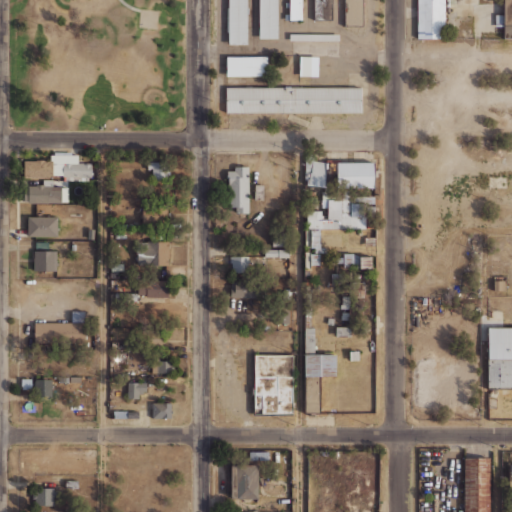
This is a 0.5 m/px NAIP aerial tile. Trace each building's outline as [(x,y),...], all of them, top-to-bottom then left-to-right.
[(362,0),(362,25),(344,25),(344,0),(247,0),(247,44),(228,44),(228,0),(362,0)] [(258,0),(277,0),(277,38),(258,38),(258,0)] [(289,7),(284,7),(284,2),(289,2),(289,0),(301,0),(301,20),(289,20),(289,7)] [(314,0),(332,0),(332,19),(314,19),(314,0)] [(417,38),(417,0),(444,0),(444,38),(417,38)] [(511,38),(503,38),(503,0),(511,0),(511,38)] [(226,75),(226,56),(266,56),(266,75),(226,75)] [(299,75),(299,56),(318,56),(318,75),(299,75)] [(360,113),(226,113),(226,87),(360,87),(360,113)] [(50,155),(54,155),(54,152),(71,152),(71,155),(78,155),(78,162),(62,162),(62,175),(53,175),(53,160),(50,160),(50,155)] [(24,160),(52,161),(52,178),(24,177),(24,160)] [(146,169),(146,161),(167,162),(166,179),(151,178),(152,168),(149,168),(149,169),(146,169)] [(302,185),(302,161),(324,161),(324,185),(302,185)] [(336,161),(373,162),(373,187),(337,188),(336,161)] [(63,163),(91,163),(91,177),(88,177),(88,180),(63,180),(63,163)] [(234,165),(249,166),(248,212),(235,212),(235,206),(225,206),(225,169),(234,169),(234,165)] [(25,186),(61,187),(61,202),(25,201),(25,186)] [(305,228),(304,192),(374,192),(374,228),(305,228)] [(142,207),(165,206),(166,224),(142,224),(142,207)] [(28,217),(54,215),(55,235),(29,237),(28,217)] [(302,231),(318,231),(318,248),(323,248),(323,257),(340,257),(340,254),(355,253),(355,268),(341,268),(340,265),(302,265),(302,231)] [(113,240),(113,232),(125,232),(125,240),(113,240)] [(270,247),(270,235),(280,235),(280,247),(270,247)] [(362,245),(362,237),(371,237),(371,245),(362,245)] [(136,240),(168,241),(168,263),(151,263),(151,257),(135,257),(136,240)] [(262,258),(262,250),(286,249),(286,258),(262,258)] [(34,251),(56,252),(56,271),(34,270),(34,251)] [(231,272),(231,263),(229,262),(230,256),(249,256),(248,272),(231,272)] [(357,256),(369,256),(369,269),(357,270),(357,256)] [(110,263),(123,263),(123,271),(110,271),(110,263)] [(230,297),(252,298),(252,281),(231,280),(230,297)] [(352,298),(352,282),(363,282),(363,298),(352,298)] [(146,288),(170,289),(170,296),(146,296),(146,288)] [(136,293),(111,293),(111,302),(136,302),(136,293)] [(337,297),(348,296),(349,309),(337,309),(337,297)] [(71,310),(84,311),(84,321),(71,321),(71,310)] [(33,322),(85,321),(85,340),(34,341),(33,322)] [(333,326),(349,326),(349,337),(333,337),(333,326)] [(304,327),(314,327),(314,353),(304,353),(304,327)] [(511,388),(488,388),(488,327),(511,327),(511,388)] [(151,337),(161,337),(161,347),(151,347),(151,337)] [(345,352),(356,352),(356,362),(346,362),(345,352)] [(304,375),(304,353),(314,353),(336,354),(335,375),(304,375)] [(292,413),(254,413),(254,354),(292,354),(292,413)] [(152,361),(165,360),(165,373),(153,373),(152,361)] [(69,376),(80,376),(80,382),(74,382),(74,385),(69,385),(69,376)] [(21,378),(31,379),(31,388),(21,388),(21,378)] [(32,379),(50,378),(51,395),(33,396),(32,379)] [(125,381),(146,380),(146,398),(125,398),(125,381)] [(149,404),(172,402),(173,416),(150,417),(149,404)] [(113,409),(126,410),(126,417),(113,417),(113,409)] [(247,452),(270,452),(270,461),(247,461),(247,452)] [(463,511),(463,457),(488,457),(488,511),(463,511)] [(236,464),(258,465),(257,499),(235,498),(236,464)] [(65,480),(77,481),(77,488),(65,488),(65,480)] [(34,488),(53,488),(53,505),(34,505),(34,488)]
